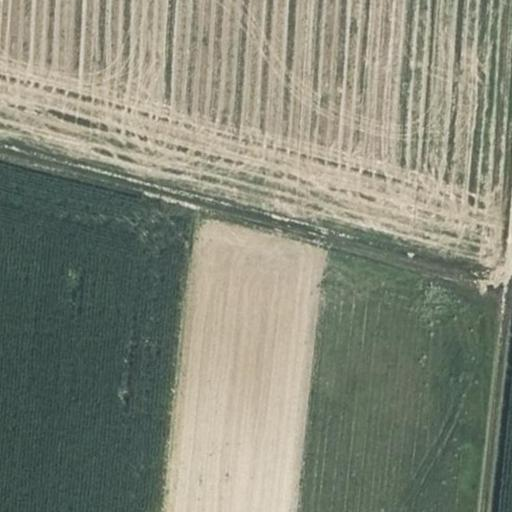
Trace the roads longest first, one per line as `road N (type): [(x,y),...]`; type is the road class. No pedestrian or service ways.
road 1 (track): [(0,150),(510,284)]
road 2 (track): [(486,511),(511,259)]
